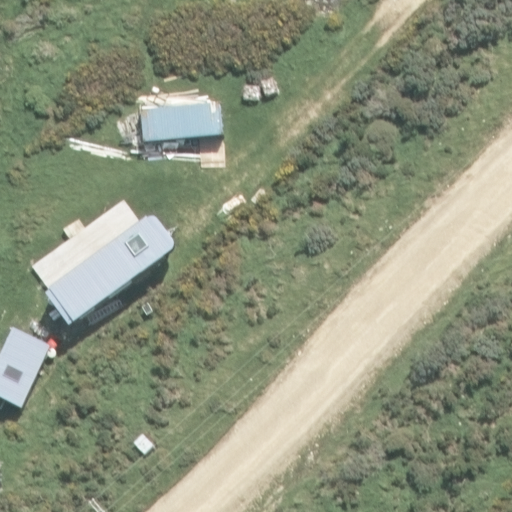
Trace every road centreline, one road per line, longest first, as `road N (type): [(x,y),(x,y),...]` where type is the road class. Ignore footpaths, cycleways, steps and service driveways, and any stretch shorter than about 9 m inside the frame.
road 1 (track): [(433,0),(319,168),(79,321)]
road 2 (track): [(237,511),(511,238)]
